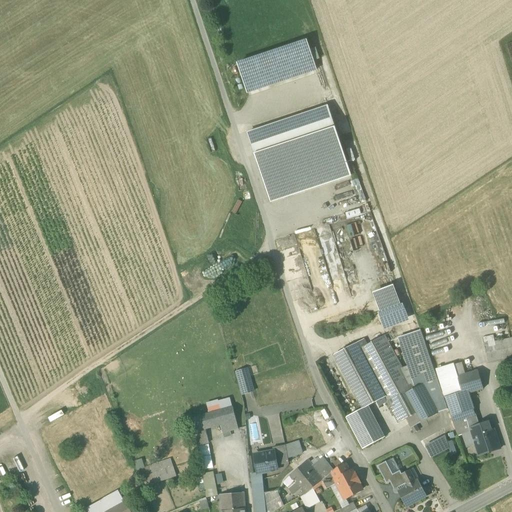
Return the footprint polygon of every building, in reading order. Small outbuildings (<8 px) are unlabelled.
[(247,93),(316,70),(306,42),(238,64),(247,93)] [(248,133),(255,155),(335,128),(328,107),(248,133)] [(255,155),(271,202),(351,175),(335,128),(255,155)] [(373,293),(376,300),(396,292),(393,286),(373,293)] [(376,300),(380,312),(400,305),(396,292),(376,300)] [(400,305),(380,312),(378,313),(384,330),(409,321),(403,304),(400,305)] [(414,381),(410,382),(413,389),(422,385),(437,412),(446,409),(420,331),(399,338),(408,365),(414,381)] [(493,335),(481,338),(486,362),(511,356),(511,337),(494,341),(493,335)] [(385,336),(367,345),(358,350),(387,403),(404,393),(404,394),(413,389),(410,382),(402,367),(388,342),(385,336)] [(334,356),(363,409),(367,406),(376,402),(378,407),(387,403),(358,350),(367,345),(364,340),(334,356)] [(461,363),(453,366),(462,392),(469,390),(470,393),(484,389),(478,371),(465,375),(461,363)] [(408,365),(402,367),(410,382),(414,381),(408,365)] [(445,398),(462,392),(453,366),(436,371),(445,398)] [(235,372),(242,396),(254,392),(247,369),(235,372)] [(413,389),(404,394),(414,414),(406,419),(409,425),(411,428),(412,431),(417,428),(416,425),(437,414),(437,412),(422,385),(413,389)] [(445,398),(451,417),(475,410),(469,393),(470,393),(469,390),(462,392),(445,398)] [(398,423),(406,419),(414,414),(404,394),(404,393),(387,403),(398,423)] [(346,417),(356,436),(377,425),(367,406),(363,409),(346,417)] [(190,419),(196,444),(206,441),(203,430),(221,426),(223,433),(238,429),(233,408),(190,419)] [(451,417),(458,436),(462,435),(470,432),(469,429),(480,425),(475,410),(451,417)] [(478,455),(478,456),(500,449),(496,435),(492,436),(490,430),(488,422),(480,425),(469,429),(470,432),(472,437),(473,437),(475,445),(479,455),(478,455)] [(384,438),(377,425),(356,436),(363,449),(384,438)] [(470,432),(462,435),(467,448),(475,445),(473,437),(472,437),(470,432)] [(447,443),(445,436),(425,446),(432,458),(449,449),(447,443)] [(447,443),(449,449),(451,455),(456,453),(453,441),(447,443)] [(286,446),(288,458),(301,454),(298,442),(286,446)] [(212,468),(210,444),(202,444),(203,468),(212,468)] [(274,452),(276,465),(288,463),(285,446),(273,448),(273,452),(274,452)] [(252,474),(253,474),(261,473),(277,470),(276,465),(274,452),(273,452),(249,456),(252,474)] [(148,465),(153,483),(176,476),(171,458),(148,465)] [(323,458),(313,466),(324,480),(333,472),(323,459),(323,458)] [(393,475),(400,471),(393,458),(386,462),(393,475)] [(334,471),(323,459),(333,472),(334,471)] [(289,476),(294,481),(300,489),(305,495),(313,489),(322,481),(324,480),(313,466),(308,460),(289,476)] [(397,492),(397,491),(407,486),(401,475),(402,474),(400,471),(393,475),(386,462),(377,466),(386,484),(390,482),(394,490),(396,489),(397,492)] [(336,469),(340,477),(349,472),(345,464),(336,469)] [(322,481),(326,489),(330,487),(337,483),(335,480),(340,477),(336,469),(334,471),(333,472),(324,480),(322,481)] [(351,471),(349,472),(340,477),(335,480),(337,483),(345,499),(346,499),(362,490),(358,484),(359,481),(356,476),(353,475),(351,471)] [(409,471),(402,474),(401,475),(407,486),(397,491),(397,492),(406,507),(426,496),(418,480),(415,482),(409,471)] [(206,497),(206,498),(207,498),(218,496),(216,485),(214,476),(213,472),(202,474),(206,497)] [(251,481),(252,488),(263,487),(262,479),(261,473),(253,474),(252,474),(250,474),(251,481)] [(222,474),(214,476),(216,485),(223,484),(222,474)] [(293,494),(300,489),(294,481),(287,486),(293,494)] [(349,505),(346,499),(345,499),(337,483),(330,487),(342,509),(342,508),(349,505)] [(265,511),(264,493),(263,487),(252,488),(254,511),(265,511)] [(299,498),(307,510),(320,503),(313,489),(305,495),(299,498)] [(86,509),(87,511),(105,511),(124,502),(118,491),(86,509)] [(277,491),(264,493),(265,511),(273,511),(284,506),(277,491)] [(221,495),(222,507),(245,506),(244,493),(221,495)] [(206,497),(199,500),(202,510),(210,508),(207,498),(206,498),(206,497)] [(129,511),(124,502),(105,511),(129,511)] [(342,508),(344,511),(350,511),(356,509),(352,503),(349,505),(342,508)]
